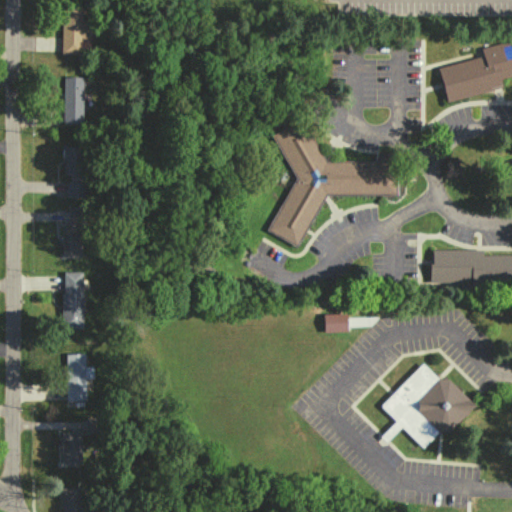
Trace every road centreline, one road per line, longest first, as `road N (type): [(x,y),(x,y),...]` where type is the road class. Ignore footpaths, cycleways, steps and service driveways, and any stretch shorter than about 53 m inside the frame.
road 1 (residential): [(12,0),(9,498)]
road 2 (residential): [(476,126),(427,158),(402,138),(353,129),(327,109)]
